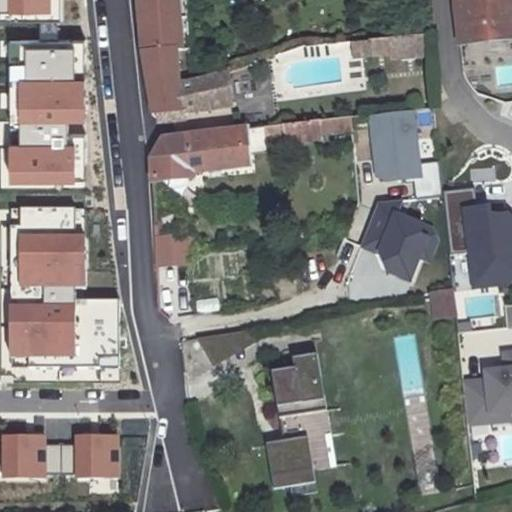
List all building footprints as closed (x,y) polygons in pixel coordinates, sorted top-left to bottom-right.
[(48,0),(8,0),(8,11),(49,12),(48,0)] [(176,0),(140,0),(141,10),(144,52),(177,49),(177,52),(182,51),(176,0)] [(511,0),(456,0),(462,43),(511,38),(511,0)] [(423,56),(422,35),(350,39),(351,59),(423,56)] [(511,38),(462,43),(465,63),(511,58),(511,38)] [(177,49),(144,52),(154,116),(159,116),(160,122),(184,120),(183,112),(233,106),(227,70),(180,84),(177,52),(177,49)] [(85,78),(20,79),(20,124),(86,123),(85,78)] [(415,113),(369,118),(377,186),(423,182),(415,113)] [(363,117),(351,118),(353,130),(354,141),(365,140),(363,117)] [(351,118),(263,128),(265,142),(286,139),(287,144),(321,141),(320,137),(333,136),(332,133),(353,130),(351,118)] [(262,127),(247,129),(251,153),(266,150),(262,127)] [(243,130),(163,140),(152,162),(153,179),(248,167),(243,130)] [(75,142),(10,144),(12,183),(77,181),(75,142)] [(511,209),(465,217),(473,291),(510,285),(511,283),(511,209)] [(194,238),(186,239),(188,252),(196,252),(194,238)] [(186,239),(156,243),(157,275),(181,272),(188,252),(186,239)] [(87,243),(21,243),(21,295),(88,295),(87,243)] [(76,312),(11,313),(12,368),(77,367),(76,312)] [(511,352),(505,353),(507,378),(467,381),(471,430),(511,426),(511,352)] [(319,367),(273,373),(285,443),(267,445),(272,477),(335,466),(319,367)] [(47,434),(3,434),(3,478),(47,478),(47,434)] [(119,435),(76,434),(76,478),(119,478),(119,435)]
